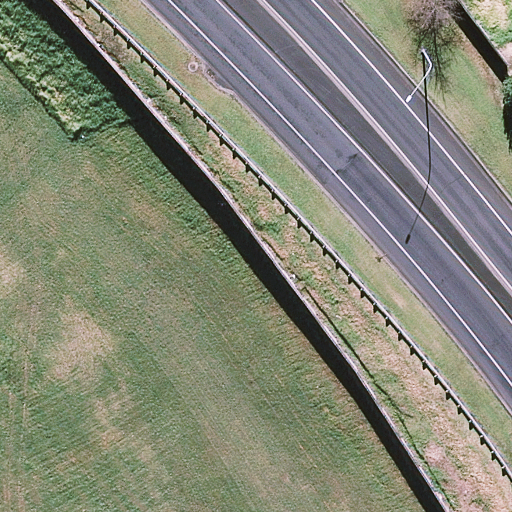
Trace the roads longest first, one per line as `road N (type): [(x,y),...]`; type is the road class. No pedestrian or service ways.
road 1 (primary): [(511,356),(381,199),(189,0)]
road 2 (primary): [(290,0),(511,254)]
